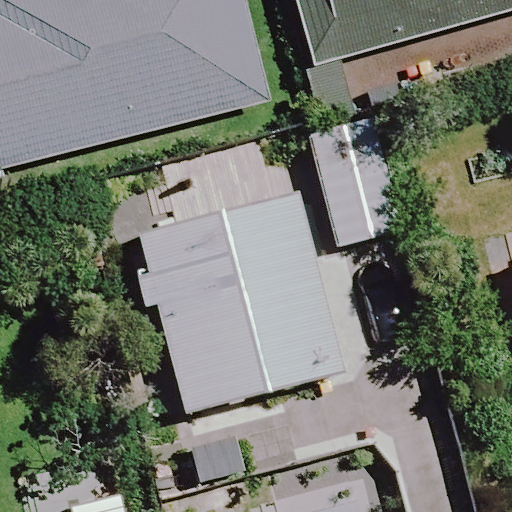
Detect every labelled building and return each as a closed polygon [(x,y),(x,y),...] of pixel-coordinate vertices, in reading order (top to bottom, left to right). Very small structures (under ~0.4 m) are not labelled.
[(0,0),(0,174),(255,112),(227,0),(0,0)] [(511,20),(511,0),(288,0),(310,76),(511,20)] [(360,120),(294,138),(327,260),(394,242),(360,120)] [(181,211),(185,229),(131,242),(175,418),(326,381),(282,204),(251,212),(246,195),(181,211)] [(115,511),(112,501),(69,511),(115,511)]
